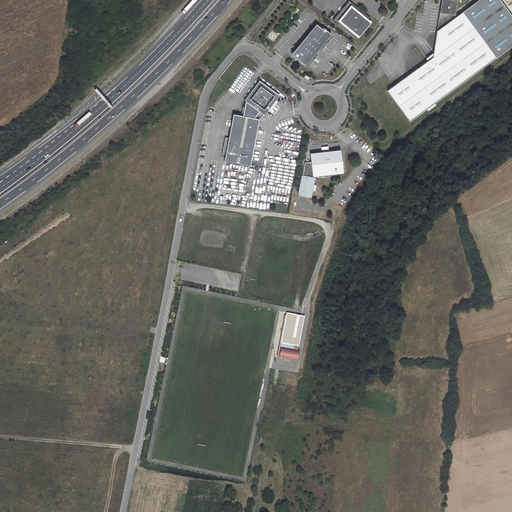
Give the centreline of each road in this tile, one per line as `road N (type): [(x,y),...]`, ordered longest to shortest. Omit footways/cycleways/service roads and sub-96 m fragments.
road 1 (residential): [(122,511),(209,83),(234,52),(253,48),(308,96)]
road 2 (track): [(256,511),(342,212),(395,142),(511,56)]
road 3 (motorway): [(0,202),(109,115),(223,0)]
road 4 (motorway): [(207,0),(102,105),(3,184)]
road 5 (track): [(183,202),(320,220),(327,238),(302,312)]
road 6 (track): [(135,447),(0,436)]
road 7 (residential): [(411,0),(333,93)]
